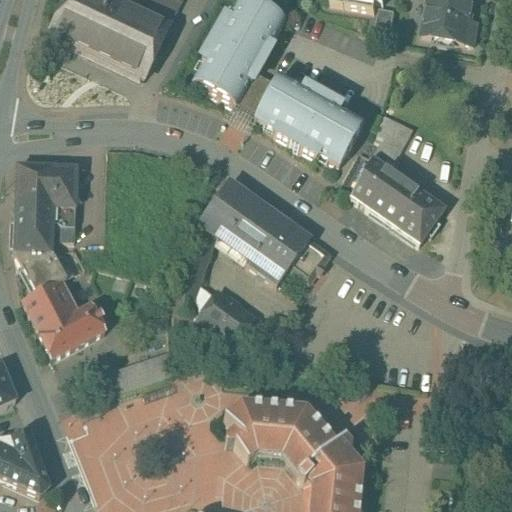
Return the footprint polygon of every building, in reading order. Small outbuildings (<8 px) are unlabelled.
[(116,10),(95,0),(66,0),(48,41),(142,86),(167,34),(116,10)] [(180,8),(163,0),(146,0),(143,7),(127,0),(120,0),(116,10),(167,34),(180,8)] [(331,0),(330,9),(374,18),(377,0),(331,0)] [(456,0),(429,0),(422,41),(473,50),(477,30),(469,28),(474,3),(456,0)] [(282,28),(239,4),(227,26),(223,24),(214,41),(212,40),(207,49),(209,49),(199,67),(203,69),(191,90),(231,114),(233,115),(235,112),(248,89),(249,90),(255,80),(270,54),(268,53),(282,28)] [(394,17),(379,14),(374,40),(388,47),(394,17)] [(248,89),(235,112),(254,123),(273,90),(255,80),(249,90),(248,89)] [(338,115),(302,95),(301,96),(277,83),(273,90),(254,123),(253,126),(255,127),(274,137),(272,141),(289,151),(288,152),(296,157),(297,155),(315,165),(316,162),(337,173),(362,130),(337,117),(338,115)] [(254,123),(235,112),(233,115),(231,114),(223,128),(247,141),(255,127),(253,126),(254,123)] [(411,135),(381,119),(380,134),(404,147),(411,135)] [(404,147),(380,134),(374,146),(379,149),(373,160),(392,171),(404,147)] [(403,188),(370,165),(349,204),(378,224),(403,188)] [(53,174),(15,173),(13,226),(51,227),(52,215),(74,216),(75,175),(53,175),(53,174)] [(290,234),(227,188),(197,230),(198,230),(215,244),(217,245),(247,267),(244,271),(275,293),(289,273),(307,249),(309,245),(291,232),(290,234)] [(442,216),(403,188),(378,224),(417,252),(426,240),(430,243),(438,231),(434,228),(442,216)] [(51,227),(13,226),(12,260),(20,260),(50,261),(51,227)] [(198,230),(172,303),(172,321),(193,320),(191,307),(215,244),(198,230)] [(90,239),(77,237),(74,261),(86,262),(90,239)] [(307,249),(289,273),(307,286),(313,278),(315,279),(317,279),(321,274),(321,272),(318,270),(324,262),(307,249)] [(50,261),(20,260),(20,274),(35,302),(60,289),(61,289),(65,287),(50,261)] [(35,302),(20,309),(50,367),(103,339),(89,312),(76,320),(61,289),(60,289),(35,302)] [(252,325),(216,299),(199,323),(208,330),(205,335),(216,343),(217,349),(223,353),(229,353),(231,354),(252,325)] [(193,320),(172,321),(173,331),(193,331),(193,320)] [(168,359),(107,380),(114,402),(171,383),(168,359)] [(0,372),(0,412),(14,406),(0,372)] [(304,416),(239,411),(222,425),(232,437),(225,444),(224,452),(233,453),(246,469),(255,461),(280,464),(296,483),(295,483),(295,486),(299,491),(302,491),(306,487),(310,492),(309,506),(305,506),(304,511),(357,511),(361,475),(348,461),(349,450),(343,442),(333,451),(304,416)] [(10,445),(5,456),(0,453),(0,485),(38,503),(47,495),(28,439),(10,445)]
